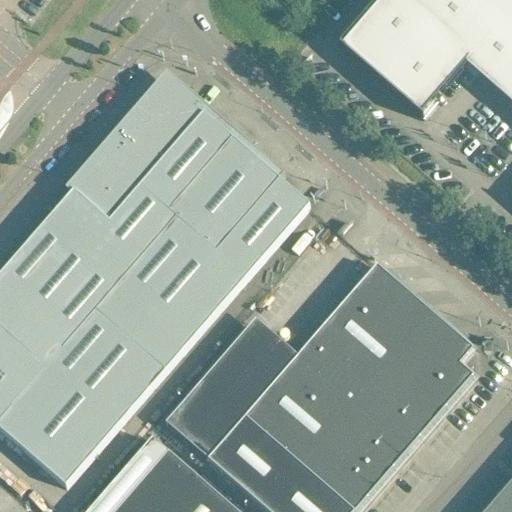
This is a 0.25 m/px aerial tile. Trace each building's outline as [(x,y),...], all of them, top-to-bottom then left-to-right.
[(403,0),(352,58),(351,60),(352,60),(413,113),(414,114),(415,112),(466,54),(511,93),(511,0),(429,0),(420,11),(407,0),(403,0)] [(286,179),(276,170),(276,171),(239,139),(234,144),(205,120),(210,113),(192,97),(191,98),(186,104),(169,88),(165,93),(162,90),(156,97),(152,95),(67,194),(73,199),(0,282),(0,433),(67,492),(311,211),(281,185),(286,179)] [(361,511),(475,380),(461,369),(474,354),(378,271),(246,423),(209,465),(263,511),(361,511)] [(154,444),(95,511),(232,511),(170,458),(154,444)] [(511,511),(511,488),(491,511),(511,511)]
